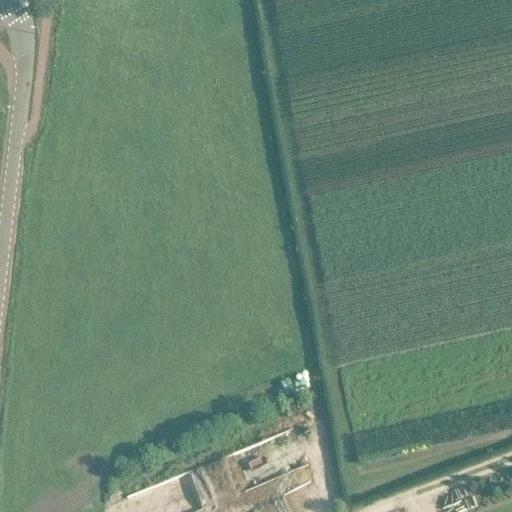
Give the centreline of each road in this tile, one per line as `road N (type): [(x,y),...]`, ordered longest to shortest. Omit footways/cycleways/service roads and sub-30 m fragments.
road 1 (tertiary): [(0,263),(23,42),(12,0)]
road 2 (track): [(511,459),(377,511)]
